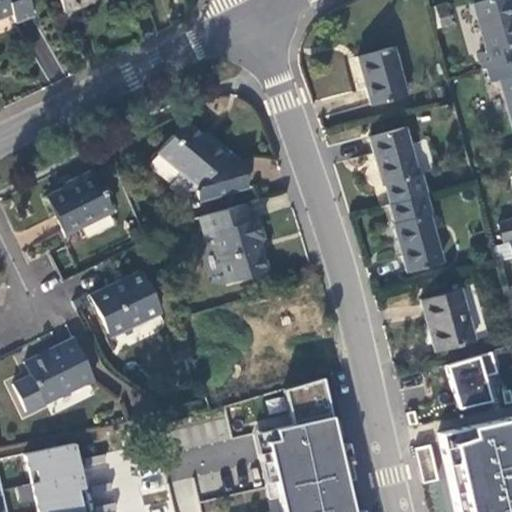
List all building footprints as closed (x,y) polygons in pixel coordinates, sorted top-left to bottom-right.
[(27,0),(0,0),(0,20),(12,16),(16,25),(34,17),(27,0)] [(78,5),(89,0),(59,0),(65,13),(79,7),(78,5)] [(94,4),(92,0),(89,0),(78,5),(79,7),(80,9),(94,4)] [(477,52),(481,66),(484,65),(511,57),(511,13),(508,0),(475,0),(471,1),(485,50),(477,52)] [(390,47),(354,58),(355,61),(346,63),(354,92),(363,90),(367,104),(402,94),(390,47)] [(511,57),(484,65),(488,80),(498,77),(511,125),(511,57)] [(232,162),(201,135),(192,127),(179,141),(170,134),(156,150),(177,170),(176,172),(196,190),(198,195),(199,201),(249,186),(241,159),(232,162)] [(382,185),(387,204),(423,193),(418,174),(414,175),(401,128),(366,137),(380,185),(382,185)] [(206,129),(201,135),(232,162),(241,159),(206,129)] [(89,171),(69,181),(71,185),(60,190),(43,198),(61,234),(107,210),(89,171)] [(71,185),(69,181),(58,187),(60,190),(71,185)] [(423,193),(387,204),(393,224),(391,224),(403,271),(438,262),(425,215),(428,213),(423,193)] [(199,201),(198,195),(187,198),(189,204),(199,201)] [(252,219),(247,202),(202,215),(207,236),(215,235),(228,282),(268,271),(259,238),(264,236),(258,217),(252,219)] [(161,311),(142,270),(91,295),(111,336),(161,311)] [(456,289),(419,299),(433,353),(471,342),(456,289)] [(272,343),(256,347),(261,364),(318,348),(309,319),(288,325),(286,316),(266,322),(272,343)] [(78,346),(74,338),(51,349),(55,357),(78,346)] [(94,378),(93,376),(78,346),(55,357),(51,349),(27,362),(47,402),(94,378)] [(489,353),(443,365),(456,408),(490,400),(483,377),(496,374),(489,353)] [(238,367),(209,374),(216,400),(245,392),(238,367)] [(322,377),(282,388),(291,424),(252,434),(259,454),(267,452),(269,462),(260,463),(268,500),(278,497),(280,511),(362,511),(362,509),(353,511),(346,483),(360,479),(350,437),(337,440),(322,377)] [(511,511),(511,420),(477,428),(447,434),(463,511),(511,511)] [(25,455),(37,511),(91,511),(75,444),(25,455)]
